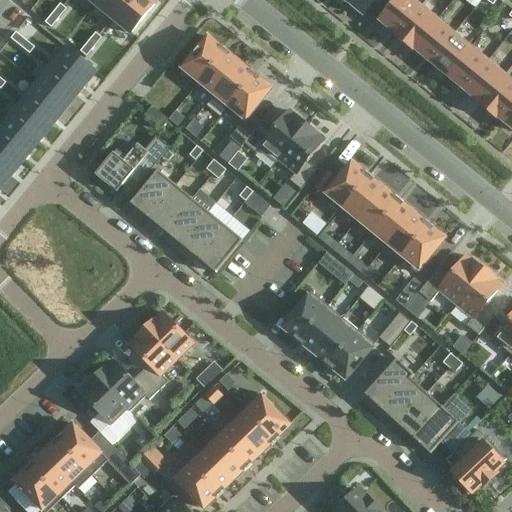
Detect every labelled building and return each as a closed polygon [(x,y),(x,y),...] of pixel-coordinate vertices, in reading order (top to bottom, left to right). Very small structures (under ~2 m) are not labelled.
[(98,0),(95,5),(112,19),(127,0),(98,0)] [(149,0),(127,0),(112,19),(130,34),(155,4),(149,0)] [(375,0),(346,0),(345,1),(363,16),(375,0)] [(397,36),(421,6),(413,0),(396,0),(379,21),(397,36)] [(60,4),(53,13),(59,19),(66,9),(60,4)] [(413,49),(438,20),(421,6),(397,36),(396,36),(413,50),(413,49)] [(53,13),(45,23),(51,28),(59,19),(53,13)] [(430,63),(454,33),(438,20),(413,49),(430,63)] [(16,32),(11,39),(20,46),(25,40),(16,32)] [(96,33),(88,42),(94,48),(102,38),(96,33)] [(447,77),(471,47),(454,33),(430,63),(447,77)] [(196,86),(225,51),(222,48),(221,47),(220,47),(208,37),(200,47),(197,45),(187,56),(190,59),(182,69),(199,82),(196,86)] [(25,40),(20,46),(30,54),(35,48),(25,40)] [(88,42),(80,52),(86,57),(94,48),(88,42)] [(464,90),(488,61),(471,47),(447,77),(464,90)] [(66,48),(51,67),(81,91),(96,73),(66,48)] [(211,98),(240,63),(230,55),(230,54),(225,51),(196,86),(211,98)] [(480,104),(504,74),(488,61),(464,90),(480,104)] [(226,110),(255,75),(250,71),(240,63),(211,98),(226,110)] [(51,67),(37,84),(67,109),(81,91),(51,67)] [(497,118),(511,99),(511,80),(504,74),(480,104),(497,118)] [(250,116),(271,89),(259,79),(260,79),(255,75),(226,110),(242,123),(230,138),(241,148),(244,144),(260,124),(250,116)] [(37,84),(23,102),(52,126),(67,109),(37,84)] [(511,99),(497,118),(511,129),(511,99)] [(23,102),(8,120),(38,144),(52,126),(23,102)] [(144,116),(160,129),(168,119),(152,106),(144,116)] [(276,163),(307,126),(289,111),(271,133),(260,124),(244,144),(256,154),(259,150),(276,163)] [(8,120),(0,129),(0,142),(24,162),(38,144),(8,120)] [(202,128),(194,121),(186,130),(195,137),(202,128)] [(324,140),(307,126),(276,163),(277,164),(280,160),(295,173),(289,181),(301,190),(317,171),(307,162),(324,140)] [(117,150),(96,175),(117,192),(129,178),(138,185),(169,148),(156,137),(145,150),(137,144),(126,157),(117,150)] [(0,142),(0,171),(9,179),(24,162),(0,142)] [(189,156),(195,161),(203,151),(197,147),(189,156)] [(238,153),(229,165),(238,172),(248,160),(238,153)] [(212,174),(220,165),(214,160),(206,169),(212,174)] [(340,211),(369,176),(364,172),(352,162),(338,180),(323,197),(340,211)] [(226,170),(220,165),(212,174),(218,179),(226,170)] [(0,171),(0,190),(9,179),(0,171)] [(148,218),(175,186),(158,171),(131,204),(148,218)] [(327,171),(312,189),(323,197),(338,180),(327,171)] [(358,220),(384,188),(374,180),(369,176),(340,211),(341,212),(344,208),(358,220)] [(286,184),(273,200),(284,209),(297,194),(286,184)] [(165,232),(192,199),(175,186),(148,218),(165,232)] [(245,202),(253,193),(247,188),(239,197),(245,202)] [(373,232),(399,200),(394,196),(394,197),(384,188),(358,220),(373,232)] [(270,207),(253,193),(245,203),(261,217),(270,207)] [(182,246),(209,213),(192,199),(165,232),(182,246)] [(385,248),(413,213),(403,204),(404,204),(399,200),(373,232),(387,244),(384,247),(385,248)] [(199,259),(225,227),(209,213),(182,246),(199,259)] [(400,260),(429,224),(424,221),(413,213),(385,248),(400,260)] [(433,228),(429,224),(400,260),(416,274),(427,260),(430,263),(440,251),(437,248),(445,239),(433,229),(433,228)] [(243,241),(225,227),(199,259),(216,273),(243,241)] [(333,250),(338,244),(329,236),(324,243),(333,250)] [(347,252),(338,244),(333,250),(342,258),(347,252)] [(456,305),(484,271),(467,256),(449,278),(438,269),(419,293),(431,302),(440,291),(456,305)] [(368,269),(359,261),(353,267),(363,275),(368,269)] [(372,282),(379,274),(370,267),(363,275),(372,282)] [(502,285),(484,271),(456,305),(473,318),(467,326),(479,335),(495,316),(484,307),(502,285)] [(363,283),(354,276),(349,282),(358,290),(363,283)] [(384,300),(369,288),(359,299),(374,311),(384,300)] [(299,342),(328,306),(311,293),(283,328),(295,338),(294,338),(299,342)] [(314,354),(343,319),(328,306),(299,342),(304,346),(304,345),(314,354)] [(162,313),(146,329),(177,360),(193,344),(162,313)] [(399,314),(379,338),(390,346),(410,322),(399,314)] [(510,355),(511,352),(511,316),(492,340),(510,355)] [(329,366),(358,331),(343,319),(314,354),(324,362),(329,366)] [(410,336),(417,327),(411,322),(404,331),(410,336)] [(161,375),(177,360),(146,329),(130,345),(150,365),(141,373),(159,391),(168,382),(161,375)] [(375,344),(358,331),(329,366),(333,370),(334,370),(346,380),(375,344)] [(472,344),(463,336),(453,349),(463,356),(472,344)] [(449,368),(456,359),(450,354),(443,363),(449,368)] [(462,364),(456,359),(449,368),(455,373),(462,364)] [(365,395),(382,410),(410,379),(411,379),(414,375),(397,360),(365,395)] [(149,401),(159,391),(141,373),(133,382),(113,361),(97,377),(130,412),(146,397),(149,401)] [(469,379),(498,405),(507,396),(477,369),(469,379)] [(130,413),(130,412),(97,377),(80,393),(111,424),(126,409),(130,413)] [(426,393),(411,379),(410,379),(382,410),(398,424),(426,393)] [(222,396),(214,387),(204,396),(212,403),(213,405),(222,396)] [(259,393),(243,408),(275,441),(279,437),(279,436),(290,426),(282,416),(284,414),(274,403),(271,405),(259,393)] [(414,439),(442,408),(426,393),(398,424),(414,439)] [(203,412),(212,403),(204,396),(195,404),(196,405),(203,412)] [(454,396),(443,408),(459,423),(470,411),(454,396)] [(275,441),(243,408),(229,421),(261,454),(271,445),(275,441)] [(443,408),(442,408),(414,439),(430,454),(459,423),(443,408)] [(252,463),(261,454),(229,421),(216,435),(248,468),(252,463)] [(100,433),(90,442),(73,425),(62,435),(57,439),(93,476),(107,462),(118,473),(129,463),(100,433)] [(461,463),(452,472),(457,477),(454,479),(468,494),(471,492),(479,485),(482,487),(496,473),(494,471),(506,460),(478,430),(453,454),(461,463)] [(248,468),(216,435),(202,448),(234,481),(243,472),(248,468)] [(93,476),(57,439),(53,444),(44,453),(79,489),(93,476)] [(234,481),(202,448),(188,461),(220,494),(224,490),(234,481)] [(79,489),(44,453),(34,462),(30,466),(62,499),(75,486),(78,490),(79,489)] [(220,494),(188,461),(172,476),(204,509),(215,498),(216,499),(220,494)] [(48,511),(62,499),(30,466),(25,470),(26,471),(15,481),(44,511),(48,511)] [(380,511),(381,511),(367,497),(364,499),(357,491),(356,491),(354,489),(339,503),(342,506),(336,511),(337,511),(380,511)] [(188,511),(173,496),(159,510),(160,511),(188,511)]
